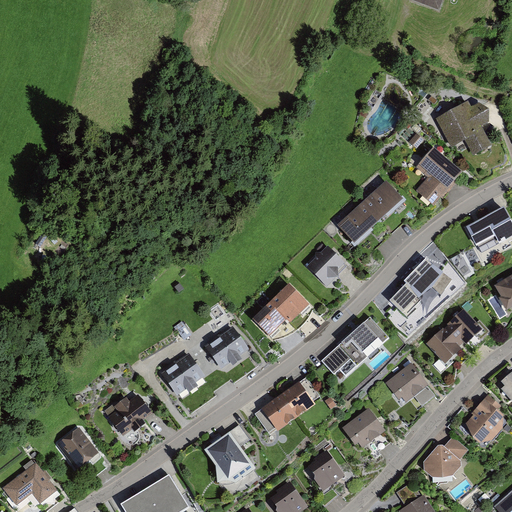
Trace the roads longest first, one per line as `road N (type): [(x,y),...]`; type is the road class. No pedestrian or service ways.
road 1 (residential): [(74,511),(288,367),(437,227),(511,182)]
road 2 (residential): [(350,511),(511,345)]
